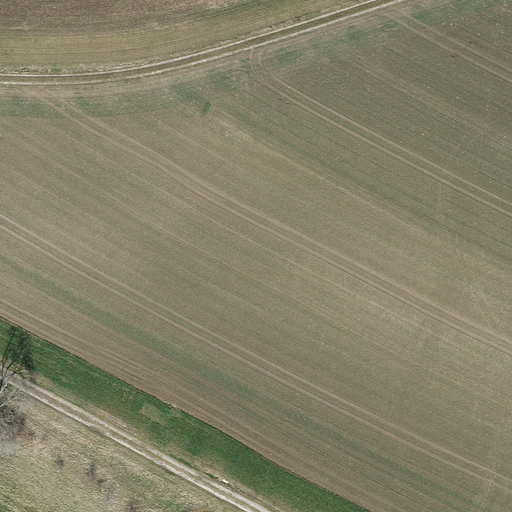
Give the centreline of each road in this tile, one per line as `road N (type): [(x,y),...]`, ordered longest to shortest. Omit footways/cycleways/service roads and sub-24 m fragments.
road 1 (track): [(385,0),(153,76),(0,84)]
road 2 (track): [(260,511),(0,374)]
